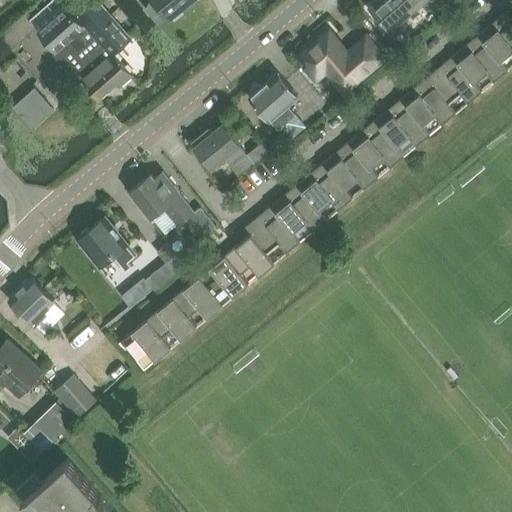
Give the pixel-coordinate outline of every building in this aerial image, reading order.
[(86,64),(111,42),(98,27),(112,15),(98,0),(71,0),(38,30),(56,50),(58,49),(64,56),(72,48),(86,64)] [(153,0),(150,2),(148,6),(148,10),(151,13),(154,14),(159,13),(162,10),(162,11),(162,10),(169,19),(192,0),(153,0)] [(377,0),(369,8),(389,29),(422,0),(377,0)] [(501,59),(502,60),(511,51),(511,19),(505,11),(479,33),(501,60),(501,59)] [(112,15),(98,27),(111,42),(86,64),(91,71),(82,79),(98,97),(115,82),(119,86),(133,73),(114,52),(131,37),(112,15)] [(311,43),(302,50),(302,54),(299,56),(307,65),(307,69),(312,75),(315,75),(317,76),(327,68),(345,88),(384,55),(366,35),(348,51),(330,30),(315,43),(311,43)] [(501,60),(479,33),(453,55),(475,81),(487,72),(494,81),(508,69),(502,60),(501,59),(501,60)] [(475,81),(453,55),(427,76),(449,103),(449,102),(461,93),(468,102),(482,90),(475,81)] [(298,95),(296,92),(278,71),(262,85),(256,83),(250,89),(251,94),(250,95),(279,129),(296,114),(287,105),(298,95)] [(449,103),(427,76),(401,98),(423,124),(424,124),(435,115),(442,123),(456,111),(449,103),(449,102),(449,103)] [(33,128),(55,109),(36,87),(14,107),(33,128)] [(423,124),(401,98),(375,119),(397,145),(398,145),(409,136),(416,145),(431,133),(423,124),(424,124),(423,124)] [(397,145),(375,119),(349,140),(371,167),(372,166),(372,167),(383,157),(390,166),(405,154),(397,145),(398,145),(397,145)] [(213,131),(209,126),(191,141),(195,146),(194,146),(212,167),(225,157),(239,174),(269,150),(262,141),(247,152),(223,122),(213,131)] [(270,147),(275,153),(287,143),(282,137),(270,147)] [(371,167),(349,140),(323,162),(345,188),(346,188),(357,179),(364,187),(379,176),(372,167),(372,166),(371,167)] [(345,188),(323,162),(297,183),(319,210),(320,209),(332,200),(338,209),(353,197),(346,188),(345,188)] [(130,190),(151,216),(164,206),(178,223),(188,215),(194,210),(163,171),(154,178),(151,173),(130,190)] [(319,210),(297,183),(271,204),(293,231),(294,230),(294,231),(305,221),(312,230),(327,218),(320,210),(320,209),(319,210)] [(271,204),(245,226),(250,233),(251,233),(267,252),(268,252),(279,243),(286,252),(301,239),(294,231),(294,230),(293,231),(271,204)] [(194,210),(188,215),(203,235),(217,224),(201,205),(194,210)] [(127,271),(132,266),(128,261),(137,254),(105,215),(90,228),(85,228),(81,232),(80,236),(78,237),(102,266),(115,256),(127,271)] [(251,233),(250,233),(225,254),(241,274),(242,273),(252,265),(259,274),(275,261),(268,252),(267,252),(251,233)] [(168,242),(157,251),(166,261),(146,278),(155,289),(186,263),(168,242)] [(241,274),(225,254),(199,275),(216,295),(226,287),(233,296),(249,282),(242,273),(241,274)] [(216,295),(199,275),(173,297),(190,316),(200,308),(207,317),(223,304),(216,295)] [(22,286),(9,299),(36,326),(37,325),(45,333),(65,313),(54,301),(55,300),(32,276),(28,280),(25,280),(22,283),(22,286)] [(190,316),(173,297),(147,318),(164,338),(164,337),(174,329),(181,338),(198,325),(190,316)] [(164,338),(147,318),(121,340),(137,360),(148,351),(155,360),(172,346),(164,337),(164,338)] [(0,382),(4,386),(7,382),(20,394),(42,369),(8,339),(0,348),(0,382)] [(96,398),(74,374),(56,390),(77,414),(96,398)] [(56,400),(25,431),(43,450),(74,419),(56,400)] [(24,430),(14,440),(33,459),(43,450),(25,431),(24,430)] [(34,471),(14,490),(33,511),(117,511),(116,511),(109,511),(108,510),(111,507),(112,508),(113,507),(68,457),(42,480),(34,471)]
